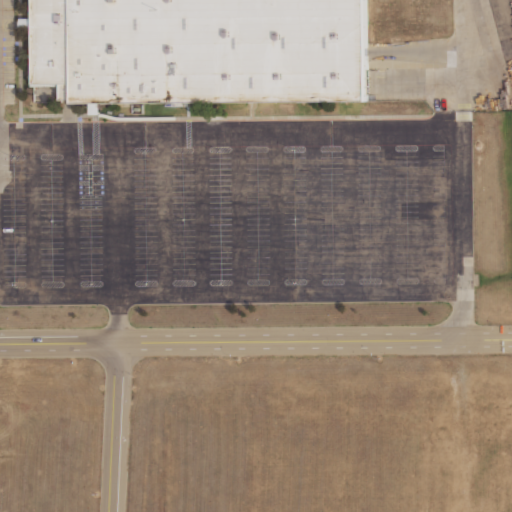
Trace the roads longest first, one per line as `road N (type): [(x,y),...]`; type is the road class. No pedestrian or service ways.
road 1 (residential): [(0,342),(511,337)]
road 2 (residential): [(110,511),(118,341)]
